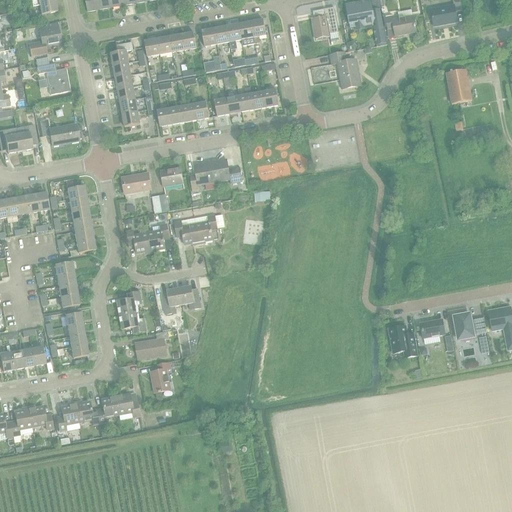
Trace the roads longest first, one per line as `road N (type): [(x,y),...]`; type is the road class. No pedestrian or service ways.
road 1 (residential): [(307,124),(372,110),(423,55),(511,33)]
road 2 (residential): [(101,161),(307,124)]
road 3 (residential): [(78,37),(283,1)]
road 4 (residential): [(101,161),(78,37)]
road 5 (residential): [(307,124),(283,1)]
road 6 (residential): [(389,310),(511,287)]
